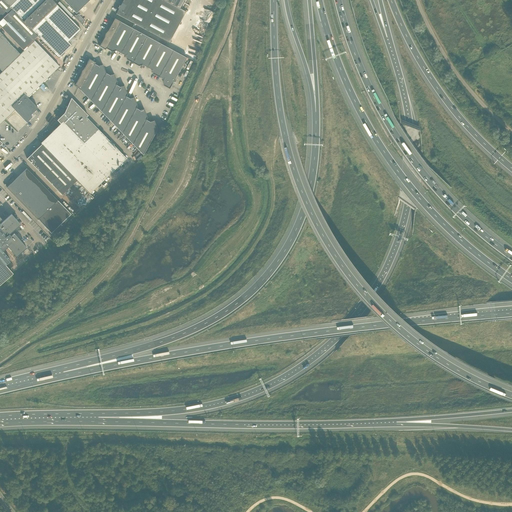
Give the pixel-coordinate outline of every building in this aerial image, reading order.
[(81,29),(52,0),(0,0),(0,26),(23,50),(37,36),(58,58),(71,45),(68,42),(81,29)] [(63,0),(76,13),(80,9),(82,11),(85,8),(84,6),(89,0),(63,0)] [(164,0),(123,0),(121,6),(120,5),(118,8),(120,8),(117,14),(170,43),(186,12),(164,0)] [(82,25),(84,21),(78,14),(75,17),(82,25)] [(107,48),(121,22),(115,19),(100,46),(106,50),(107,48)] [(121,53),(134,29),(121,22),(107,48),(112,51),(114,50),(115,51),(117,50),(121,53)] [(133,62),(147,36),(134,29),(121,53),(126,55),(126,57),(128,58),(128,60),(133,62)] [(2,35),(0,32),(0,69),(2,71),(20,54),(2,35)] [(148,67),(161,43),(147,36),(133,62),(138,65),(140,65),(141,65),(143,65),(148,67)] [(59,66),(52,59),(34,41),(20,54),(2,71),(0,73),(0,123),(14,110),(12,107),(25,95),(27,97),(59,66)] [(160,77),(174,51),(161,43),(148,67),(152,70),(153,71),(154,72),(154,74),(160,77)] [(170,89),(187,58),(174,51),(160,77),(164,79),(163,81),(163,83),(164,84),(165,86),(170,89)] [(94,64),(95,62),(89,59),(75,85),(80,90),(94,64)] [(103,64),(98,66),(94,64),(80,90),(91,101),(106,73),(103,64)] [(114,74),(110,75),(106,73),(91,101),(101,112),(116,85),(117,82),(114,74)] [(124,85),(120,87),(116,85),(101,112),(112,122),(126,96),(127,94),(124,85)] [(38,108),(27,97),(25,95),(12,107),(14,110),(26,122),(34,115),(32,113),(38,108)] [(134,97),(130,99),(126,96),(112,122),(122,133),(136,108),(137,106),(134,97)] [(86,117),(88,115),(71,98),(64,113),(57,120),(60,124),(41,143),(42,144),(77,180),(90,194),(126,158),(91,122),(86,117)] [(144,109),(140,110),(136,108),(122,133),(132,144),(146,120),(147,117),(144,109)] [(154,120),(150,122),(146,120),(132,144),(143,155),(157,129),(154,120)] [(90,194),(77,180),(42,144),(27,159),(62,195),(77,180),(90,194)] [(51,233),(71,214),(26,168),(15,180),(13,178),(9,182),(11,184),(7,188),(51,233)] [(1,219),(0,217),(0,284),(13,274),(6,266),(10,262),(10,259),(3,251),(7,247),(16,257),(26,248),(14,234),(11,236),(9,234),(20,224),(11,214),(0,224),(0,223),(0,220),(1,219)]
